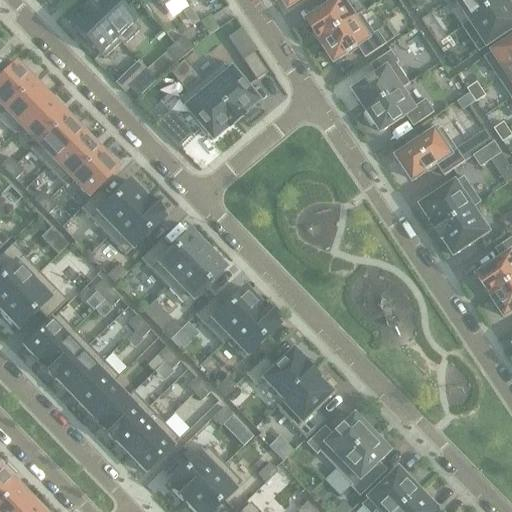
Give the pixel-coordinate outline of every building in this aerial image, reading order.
[(93,0),(86,7),(124,47),(141,31),(111,0),(93,0)] [(155,0),(161,8),(173,0),(155,0)] [(282,0),(289,10),(303,0),(282,0)] [(321,43),(356,20),(343,0),(327,0),(332,6),(307,23),(321,43)] [(452,0),(446,4),(447,5),(454,0),(455,0),(470,22),(462,28),(505,0),(452,0)] [(511,8),(506,0),(505,0),(462,28),(479,54),(511,31),(511,8)] [(124,47),(86,7),(69,24),(104,60),(120,44),(123,48),(124,47)] [(431,14),(421,21),(428,31),(438,24),(431,14)] [(363,18),(362,16),(321,43),(335,64),(347,56),(358,49),(366,60),(386,46),(378,33),(375,35),(363,18)] [(200,24),(209,37),(219,30),(210,17),(200,24)] [(174,45),(185,57),(194,50),(184,37),(174,45)] [(511,40),(484,59),(498,80),(511,70),(511,40)] [(185,57),(174,45),(165,53),(175,65),(185,57)] [(410,85),(397,66),(399,64),(391,53),(370,67),(377,77),(354,92),(367,112),(366,113),(366,114),(410,85)] [(243,61),(256,82),(267,74),(254,54),(243,61)] [(201,82),(235,123),(243,116),(258,103),(224,63),(201,82)] [(0,116),(34,83),(16,65),(0,80),(0,116)] [(511,70),(498,80),(511,99),(511,70)] [(157,81),(147,71),(129,89),(131,91),(138,99),(157,81)] [(235,123),(201,82),(178,102),(212,142),(227,129),(227,130),(235,123)] [(34,83),(0,116),(0,120),(14,136),(52,99),(51,98),(50,99),(34,83)] [(477,84),(467,91),(472,97),(482,91),(477,84)] [(366,114),(367,116),(368,115),(375,126),(374,126),(376,129),(377,128),(382,134),(406,117),(414,128),(435,114),(426,102),(414,110),(402,91),(410,86),(410,85),(366,114)] [(482,91),(472,97),(476,104),(486,97),(482,91)] [(31,153),(67,117),(60,110),(61,109),(52,99),(14,136),(15,136),(22,129),(37,145),(30,152),(31,153)] [(193,136),(171,112),(156,127),(178,150),(193,136)] [(67,117),(31,153),(47,170),(85,133),(84,133),(83,134),(67,117)] [(504,124),(494,130),(499,137),(509,130),(504,124)] [(435,134),(398,159),(401,163),(414,182),(427,173),(427,174),(437,167),(444,178),(474,158),(495,144),(486,131),(457,151),(442,129),(435,134)] [(511,135),(509,130),(499,137),(503,144),(511,137),(511,135)] [(85,133),(47,170),(63,186),(100,151),(94,145),(95,144),(85,133)] [(495,144),(474,158),(481,169),(502,155),(495,144)] [(100,151),(63,186),(65,188),(72,181),(88,199),(118,170),(100,151)] [(17,166),(10,159),(1,167),(8,174),(17,166)] [(8,174),(15,181),(24,173),(17,166),(8,174)] [(431,224),(437,233),(481,203),(464,179),(421,207),(432,224),(431,224)] [(108,239),(147,200),(130,183),(110,202),(100,192),(81,211),(108,239)] [(35,202),(34,202),(41,209),(50,200),(43,193),(35,202)] [(50,200),(41,209),(48,216),(57,208),(50,200)] [(147,200),(108,239),(125,257),(165,219),(162,216),(162,215),(148,200),(147,200)] [(482,204),(481,203),(437,233),(443,242),(444,241),(455,257),(490,234),(473,210),(482,204)] [(0,233),(0,250),(8,242),(0,233)] [(168,290),(209,250),(194,235),(193,236),(190,233),(170,253),(160,243),(141,262),(168,290)] [(477,277),(491,298),(511,283),(511,239),(496,251),(502,261),(477,277)] [(0,272),(3,275),(0,277),(0,312),(40,274),(13,246),(0,258),(0,272)] [(209,250),(168,290),(185,308),(225,269),(208,252),(209,251),(209,250)] [(107,277),(116,286),(127,275),(119,266),(107,277)] [(40,274),(0,312),(0,315),(13,329),(14,328),(17,331),(37,312),(47,321),(67,302),(40,274)] [(102,282),(93,290),(104,302),(113,293),(102,282)] [(511,283),(491,298),(505,318),(511,313),(511,283)] [(242,327),(262,307),(262,308),(244,290),(224,309),(214,299),(195,318),(222,346),(242,327)] [(113,293),(104,302),(111,309),(120,301),(113,293)] [(262,307),(242,327),(222,346),(223,347),(226,343),(243,361),(279,326),(276,323),(277,323),(262,307)] [(51,322),(23,349),(38,364),(37,365),(38,366),(74,332),(58,315),(51,322)] [(136,317),(127,326),(134,333),(143,325),(136,317)] [(162,333),(170,342),(181,331),(173,322),(162,333)] [(143,325),(134,333),(141,340),(150,332),(143,325)] [(74,332),(38,366),(53,381),(89,347),(74,332)] [(89,347),(53,381),(54,382),(55,381),(69,396),(104,363),(89,347)] [(166,348),(157,357),(164,364),(173,356),(166,348)] [(276,409),(314,372),(307,365),(307,366),(293,351),(275,369),(265,358),(246,377),(257,389),(264,383),(283,402),(276,408),(276,409)] [(165,364),(172,371),(180,363),(173,356),(165,364)] [(104,363),(69,396),(84,412),(119,378),(104,363)] [(314,372),(276,409),(307,441),(327,422),(317,412),(335,395),(321,381),(322,380),(314,372)] [(119,378),(84,412),(98,426),(97,427),(98,428),(127,401),(113,386),(120,379),(119,378)] [(236,387),(227,378),(216,390),(224,398),(236,387)] [(196,379),(187,388),(194,395),(203,387),(196,379)] [(194,395),(201,402),(210,394),(203,387),(194,395)] [(127,401),(98,428),(113,444),(149,409),(134,394),(127,401)] [(213,420),(221,428),(232,417),(224,408),(213,420)] [(149,409),(113,444),(114,444),(115,443),(129,458),(164,425),(149,409)] [(321,454),(337,470),(375,434),(373,432),(365,424),(365,423),(363,421),(361,422),(356,417),(334,437),(325,428),(307,446),(318,456),(321,454)] [(164,425),(129,458),(145,474),(172,448),(179,441),(178,440),(164,425)] [(337,470),(353,487),(351,489),(361,498),(387,473),(379,464),(390,453),(374,436),(376,434),(375,434),(337,470)] [(207,448),(168,486),(170,489),(170,490),(185,505),(225,466),(207,448)] [(258,476),(267,485),(278,474),(270,465),(258,476)] [(225,466),(185,505),(192,511),(213,511),(242,484),(225,466)] [(0,471),(0,504),(18,487),(11,480),(13,479),(3,469),(0,471)] [(362,507),(367,511),(400,511),(421,493),(411,482),(411,481),(409,479),(408,479),(400,471),(362,507)] [(18,487),(0,504),(0,511),(27,511),(36,503),(35,502),(34,504),(18,487)] [(442,511),(443,511),(442,511),(440,511),(439,511),(433,506),(434,505),(431,503),(421,493),(400,511),(442,511)] [(44,511),(36,503),(27,511),(44,511)]
